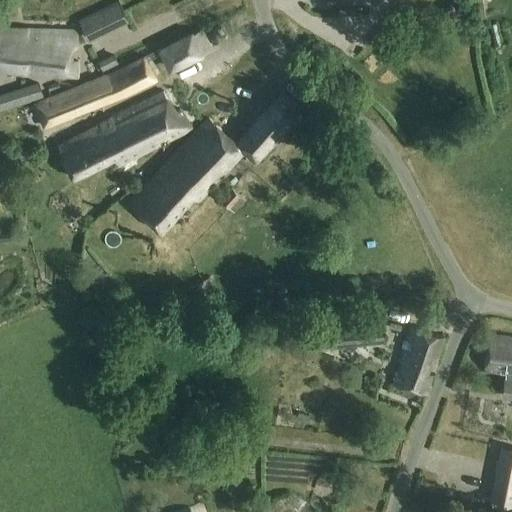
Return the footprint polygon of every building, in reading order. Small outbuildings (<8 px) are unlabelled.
[(107,29),(98,11),(79,20),(88,38),(107,29)] [(78,47),(79,29),(72,29),(20,27),(20,30),(0,29),(0,71),(10,71),(10,69),(20,70),(20,74),(77,76),(78,59),(67,59),(68,46),(78,47)] [(170,73),(205,54),(193,30),(158,48),(170,73)] [(113,55),(99,62),(104,71),(118,64),(113,55)] [(44,128),(117,100),(157,79),(145,56),(103,77),(35,103),(44,128)] [(272,85),(283,69),(272,62),(261,77),(272,85)] [(113,115),(58,144),(72,175),(120,154),(124,162),(159,144),(157,140),(175,132),(176,136),(192,128),(180,108),(176,110),(164,91),(113,115)] [(236,141),(245,149),(254,158),(293,117),(298,111),(284,98),(280,94),(236,141)] [(198,199),(245,149),(236,141),(235,141),(210,118),(132,201),(162,230),(195,196),(198,199)] [(235,212),(246,201),(232,188),(221,200),(235,212)] [(195,300),(216,290),(210,277),(189,288),(195,300)] [(334,347),(386,342),(384,317),(332,323),(334,347)] [(436,365),(445,337),(411,326),(400,360),(402,361),(395,384),(426,394),(432,376),(427,373),(430,363),(436,365)] [(511,338),(510,339),(489,336),(485,368),(484,372),(506,375),(505,377),(511,377),(511,338)] [(511,463),(500,461),(492,500),(511,504),(511,463)]
